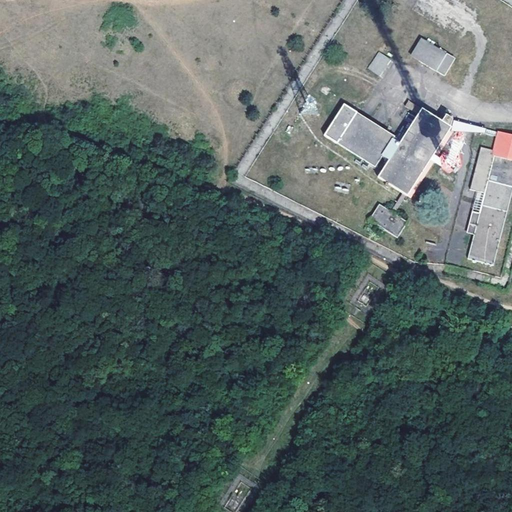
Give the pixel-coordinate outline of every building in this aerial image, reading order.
[(421,38),(410,56),(443,76),(455,58),(421,38)] [(368,68),(380,76),(391,59),(379,51),(368,68)] [(375,167),(383,155),(394,138),(395,136),(344,103),(324,134),(375,167)] [(407,196),(451,129),(423,110),(402,143),(391,160),(379,177),(407,196)] [(511,134),(501,131),(495,152),(511,156),(511,134)] [(391,160),(402,143),(394,138),(383,155),(391,160)] [(480,147),(459,228),(474,233),(495,152),(480,147)] [(511,156),(495,152),(474,233),(468,258),(493,265),(511,192),(511,156)] [(380,204),(370,220),(397,237),(407,222),(380,204)]
